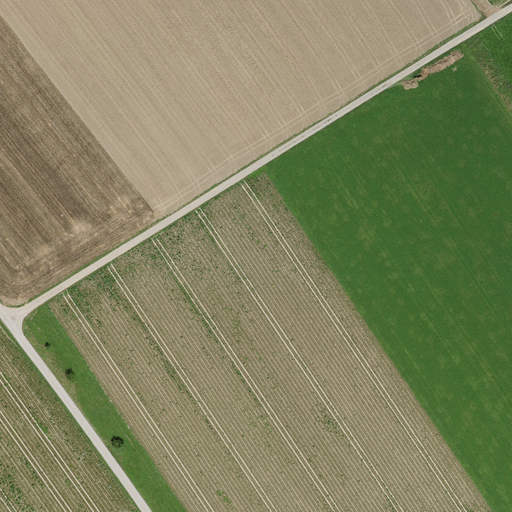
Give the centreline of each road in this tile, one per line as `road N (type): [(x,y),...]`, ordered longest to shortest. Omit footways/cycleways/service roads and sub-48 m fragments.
road 1 (track): [(511,7),(7,320)]
road 2 (track): [(143,511),(0,311)]
